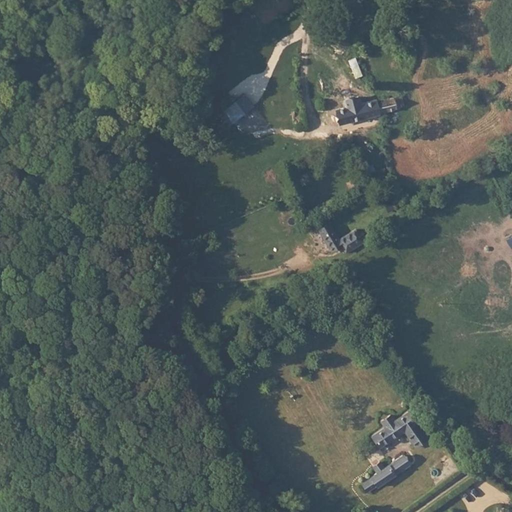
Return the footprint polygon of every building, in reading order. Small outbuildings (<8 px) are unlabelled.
[(208,110),(194,118),(202,131),(229,113),(221,100),(206,108),(208,110)] [(376,100),(357,106),(361,118),(380,112),(376,100)] [(321,130),(351,121),(361,118),(357,106),(338,112),(328,115),(322,116),(317,118),(321,130)] [(326,109),(328,115),(338,112),(336,106),(326,109)] [(330,254),(344,246),(340,238),(326,246),(330,254)] [(394,420),(356,443),(363,454),(388,439),(399,456),(411,449),(394,420)] [(280,430),(267,437),(271,446),(283,441),(280,430)] [(343,489),(348,497),(357,491),(357,492),(390,474),(385,464),(364,476),(361,472),(355,476),(356,478),(357,480),(351,483),(352,484),(343,489)]
